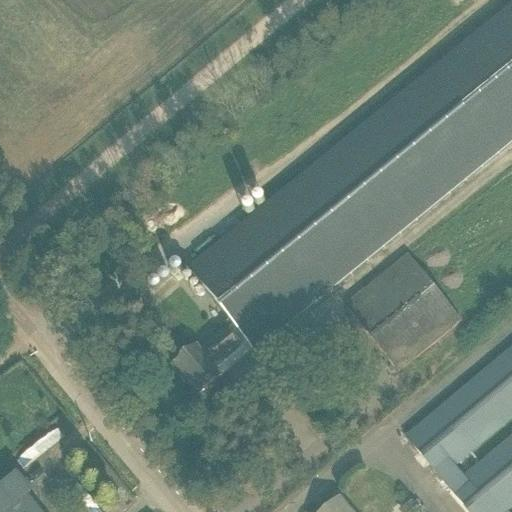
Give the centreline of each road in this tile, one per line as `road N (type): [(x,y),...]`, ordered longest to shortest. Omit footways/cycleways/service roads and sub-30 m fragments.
road 1 (unknown): [(0,209),(282,0)]
road 2 (tertiary): [(176,511),(0,299)]
